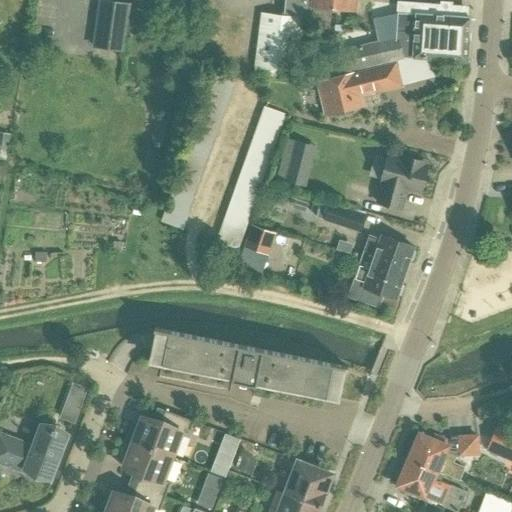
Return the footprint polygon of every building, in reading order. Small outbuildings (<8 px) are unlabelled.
[(124,52),(130,3),(108,0),(98,0),(92,48),(124,52)] [(355,11),(356,0),(311,0),(311,7),(355,11)] [(469,6),(398,2),(395,37),(336,51),(342,73),(404,59),(403,57),(412,58),(412,57),(467,61),(469,27),(467,27),(469,6)] [(295,72),(302,18),(260,13),(254,67),(253,79),(292,83),(294,72),(295,72)] [(402,85),(396,63),(318,82),(326,116),(364,106),(360,89),(378,84),(380,91),(402,85)] [(236,83),(213,75),(210,84),(232,93),(236,83)] [(232,93),(210,84),(209,85),(206,94),(229,102),(232,93)] [(229,102),(206,94),(206,95),(203,104),(225,112),(228,105),(229,102)] [(225,112),(203,104),(202,105),(199,114),(222,122),(225,112)] [(285,114),(286,114),(264,106),(260,116),(282,124),(285,114)] [(222,122),(199,114),(195,123),(218,132),(222,122)] [(282,124),(260,116),(257,126),(279,133),(282,124)] [(163,143),(168,121),(157,119),(152,141),(163,143)] [(218,132),(195,123),(192,133),(215,141),(218,132)] [(279,133),(257,126),(253,135),(275,143),(279,133)] [(215,141),(192,133),(192,134),(188,143),(211,151),(215,141)] [(275,143),(253,135),(250,145),(272,153),(275,143)] [(302,186),(307,166),(289,161),(294,141),(284,138),(273,179),(302,186)] [(211,151),(188,143),(185,153),(208,161),(211,151)] [(272,153),(250,145),(250,146),(246,155),(268,162),(272,153)] [(208,161),(185,153),(181,163),(204,171),(208,161)] [(268,162),(246,155),(243,164),(265,172),(268,162)] [(402,159),(389,155),(382,182),(383,183),(378,202),(401,208),(406,189),(420,193),(427,165),(425,165),(425,163),(402,157),(402,159)] [(181,163),(178,172),(200,181),(204,171),(181,163)] [(265,172),(243,164),(243,165),(240,174),(261,182),(265,172)] [(200,181),(178,172),(178,173),(174,182),(197,190),(200,181)] [(261,182),(240,174),(239,174),(236,184),(258,191),(261,182)] [(197,190),(174,182),(171,192),(193,200),(197,190)] [(258,191),(236,184),(233,193),(255,201),(258,191)] [(193,200),(171,192),(167,202),(190,210),(193,200)] [(255,201),(233,193),(229,203),(251,211),(255,201)] [(190,210),(167,202),(164,212),(186,220),(190,210)] [(345,207),(330,202),(324,221),(360,233),(366,215),(359,212),(360,208),(347,204),(345,207)] [(251,211),(229,203),(229,204),(226,213),(248,220),(251,211)] [(164,212),(160,221),(161,222),(183,229),(186,220),(164,212)] [(248,220),(226,213),(222,222),(244,230),(248,220)] [(244,230),(222,222),(219,232),(241,240),(244,230)] [(268,255),(276,233),(251,225),(243,247),(268,255)] [(241,240),(219,232),(219,233),(216,240),(215,242),(237,249),(241,240)] [(370,235),(362,257),(373,261),(393,268),(405,272),(410,259),(412,258),(414,252),(413,250),(414,247),(382,236),(381,239),(370,235)] [(355,278),(366,282),(359,301),(378,308),(384,293),(396,298),(398,294),(400,294),(402,287),(401,285),(405,272),(393,268),(373,261),(362,257),(355,278)] [(59,286),(77,286),(77,285),(96,285),(96,260),(59,260),(59,286)] [(180,368),(187,335),(154,329),(154,330),(155,330),(149,362),(180,368)] [(212,374),(219,341),(187,335),(180,368),(212,374)] [(243,384),(250,348),(219,341),(212,374),(232,378),(231,381),(243,384)] [(276,387),(282,354),(250,348),(243,384),(255,386),(256,383),(276,387)] [(308,393),(314,361),(282,354),(276,387),(308,393)] [(314,361),(308,393),(337,399),(343,368),(347,369),(347,367),(314,361)] [(126,438),(173,457),(182,432),(189,435),(194,421),(165,410),(161,420),(158,422),(142,416),(139,425),(135,424),(126,438)] [(55,430),(41,425),(33,446),(0,433),(0,463),(25,473),(26,469),(51,478),(68,435),(56,425),(55,426),(56,426),(55,430)] [(511,431),(497,425),(486,450),(501,457),(511,432),(511,431)] [(408,459),(443,474),(452,453),(455,455),(457,454),(457,457),(480,456),(478,434),(451,437),(449,441),(438,436),(437,441),(419,433),(408,459)] [(225,434),(210,472),(225,477),(240,440),(225,434)] [(163,481),(173,457),(126,438),(126,440),(123,457),(126,458),(123,467),(138,473),(140,477),(136,486),(165,497),(170,483),(163,481)] [(440,481),(443,474),(408,459),(396,486),(427,499),(442,505),(441,506),(455,511),(459,510),(466,492),(451,486),(440,481)] [(285,492),(321,506),(326,493),(326,492),(333,474),(297,460),(285,492)] [(160,510),(165,497),(136,486),(133,495),(129,497),(114,491),(111,500),(107,498),(98,511),(151,511),(153,507),(160,510)] [(201,492),(196,504),(211,509),(215,498),(201,492)] [(319,511),(321,506),(285,492),(277,511),(319,511)] [(511,511),(511,503),(485,493),(477,511),(511,511)]
